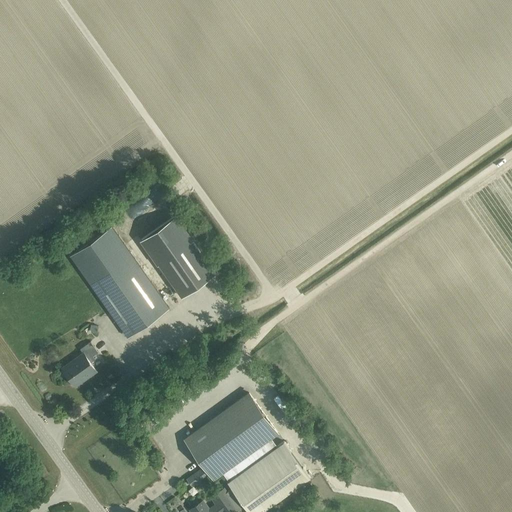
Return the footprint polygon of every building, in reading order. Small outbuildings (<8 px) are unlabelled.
[(142,239),(182,297),(215,273),(175,216),(142,239)] [(112,228),(72,256),(128,335),(168,307),(112,228)] [(80,349),(83,353),(62,368),(75,386),(96,371),(88,359),(98,352),(91,341),(80,349)] [(249,393),(186,439),(214,478),(277,432),(249,393)] [(284,441),(229,481),(251,511),(261,511),(310,477),(284,441)] [(209,509),(203,501),(190,510),(192,511),(235,511),(239,510),(232,499),(236,495),(231,489),(227,492),(224,488),(212,497),(217,504),(209,509)]
